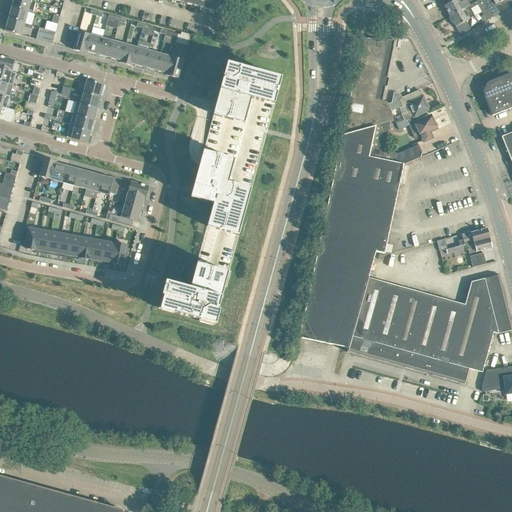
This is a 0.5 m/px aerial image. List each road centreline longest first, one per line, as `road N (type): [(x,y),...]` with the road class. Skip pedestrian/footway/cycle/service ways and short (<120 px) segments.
road 1 (secondary): [(205,511),(313,114)]
road 2 (residential): [(100,154),(160,177),(135,279),(123,284),(0,260)]
road 3 (unclassified): [(281,381),(380,393),(511,430)]
road 4 (unclassified): [(320,511),(235,473),(158,457)]
road 5 (unclassified): [(158,457),(77,449),(0,429)]
road 6 (tertiary): [(499,222),(446,80)]
road 7 (residential): [(0,48),(120,81)]
